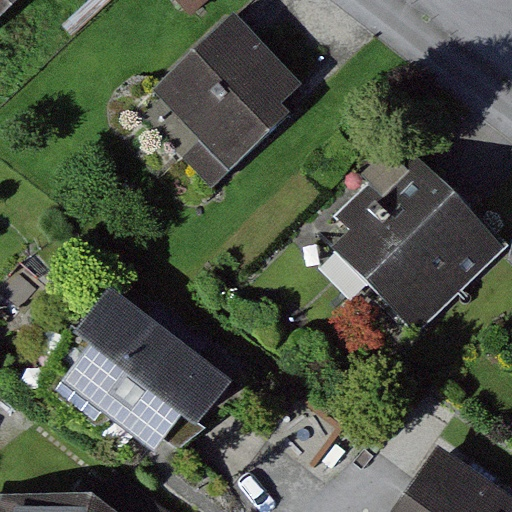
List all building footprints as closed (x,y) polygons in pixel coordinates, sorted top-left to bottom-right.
[(0,0),(0,14),(15,0),(0,0)] [(206,0),(170,0),(187,18),(206,0)] [(205,189),(302,97),(225,16),(147,91),(194,140),(175,158),(205,189)] [(407,338),(496,251),(405,157),(315,244),(407,338)] [(75,350),(42,394),(86,427),(93,419),(141,455),(168,419),(184,431),(218,388),(94,294),(60,338),(75,350)] [(511,511),(511,502),(434,444),(383,511),(511,511)] [(0,511),(159,511),(112,475),(88,507),(75,498),(0,500),(0,511)]
